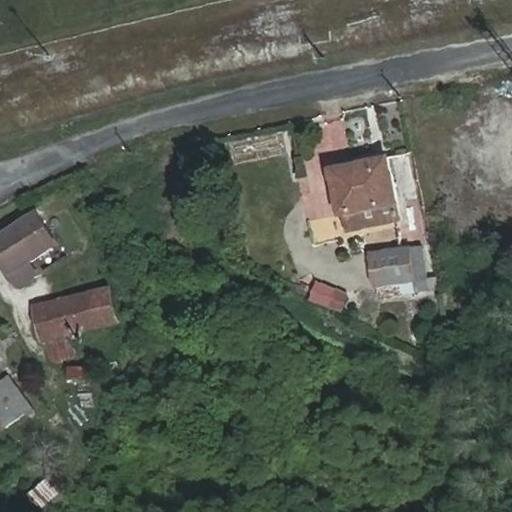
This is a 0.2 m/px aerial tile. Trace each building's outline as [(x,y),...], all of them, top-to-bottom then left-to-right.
[(389,156),(373,159),(375,166),(391,163),(389,156)] [(375,166),(373,159),(333,168),(342,211),(345,211),(348,227),(398,217),(394,200),(398,200),(391,163),(375,166)] [(55,244),(36,211),(0,233),(0,255),(12,276),(19,272),(16,268),(55,244)] [(415,278),(410,247),(374,252),(380,283),(415,278)] [(347,294),(321,286),(317,299),(342,308),(347,294)] [(109,289),(66,299),(73,331),(116,321),(109,289)] [(66,299),(37,306),(44,338),(73,331),(66,299)] [(0,372),(0,389),(8,382),(1,371),(0,372)] [(8,382),(0,389),(0,412),(4,419),(25,403),(8,382)]
